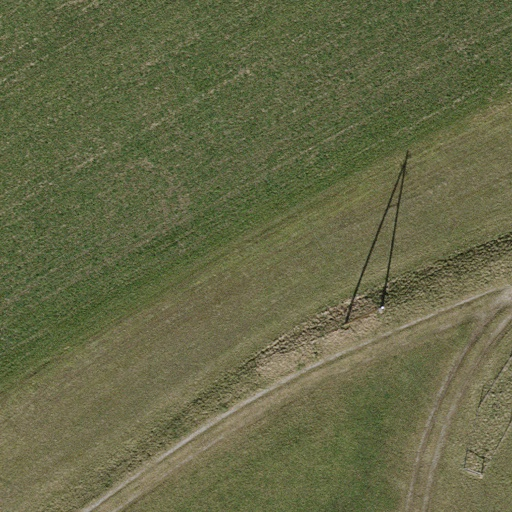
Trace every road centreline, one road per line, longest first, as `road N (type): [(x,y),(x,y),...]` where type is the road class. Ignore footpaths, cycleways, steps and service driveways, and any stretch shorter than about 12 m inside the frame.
road 1 (track): [(101,511),(257,398),(511,293)]
road 2 (track): [(511,312),(468,360),(431,464),(427,511)]
